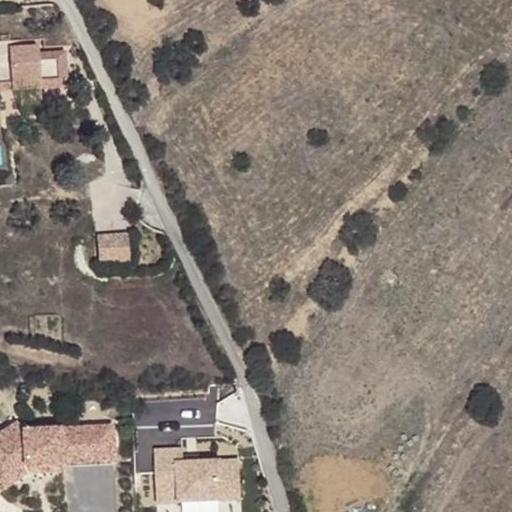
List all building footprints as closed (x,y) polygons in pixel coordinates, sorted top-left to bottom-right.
[(0,83),(18,82),(18,90),(45,89),(73,87),(71,51),(43,53),(43,46),(15,48),(15,45),(0,45),(0,83)] [(0,83),(0,91),(18,90),(18,82),(0,83)] [(45,89),(18,90),(19,106),(47,104),(45,89)] [(93,236),(95,266),(128,263),(126,233),(93,236)] [(0,436),(0,484),(25,468),(62,466),(113,462),(110,428),(22,432),(17,424),(0,436)] [(25,468),(0,484),(0,488),(1,491),(28,475),(63,472),(62,466),(25,468)]
